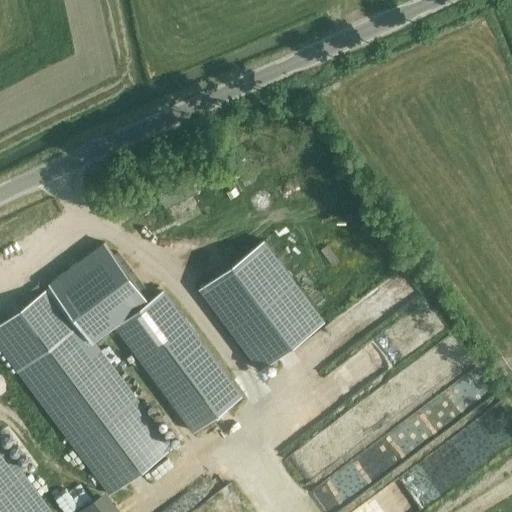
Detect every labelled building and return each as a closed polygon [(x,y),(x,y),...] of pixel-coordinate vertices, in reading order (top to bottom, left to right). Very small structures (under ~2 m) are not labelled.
[(190,177),(159,193),(165,205),(196,189),(190,177)] [(263,240),(198,288),(259,370),(324,322),(263,240)] [(48,284),(50,286),(0,323),(0,346),(1,348),(111,495),(172,448),(92,341),(114,325),(193,432),(241,396),(174,306),(162,290),(148,301),(104,242),(77,262),(50,282),(48,284)] [(511,430),(499,410),(455,436),(472,464),(511,440),(511,430)] [(0,511),(48,511),(0,447),(0,511)] [(330,511),(345,504),(333,481),(310,492),(320,511),(330,511)] [(121,511),(106,490),(76,511),(121,511)]
